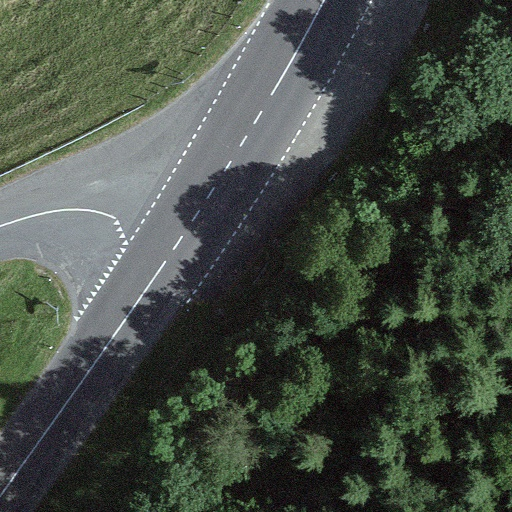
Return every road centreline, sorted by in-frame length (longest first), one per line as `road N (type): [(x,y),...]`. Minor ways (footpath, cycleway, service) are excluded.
road 1 (tertiary): [(0,506),(174,248)]
road 2 (tertiary): [(174,248),(323,0)]
road 3 (tertiary): [(0,226),(85,209),(174,248)]
